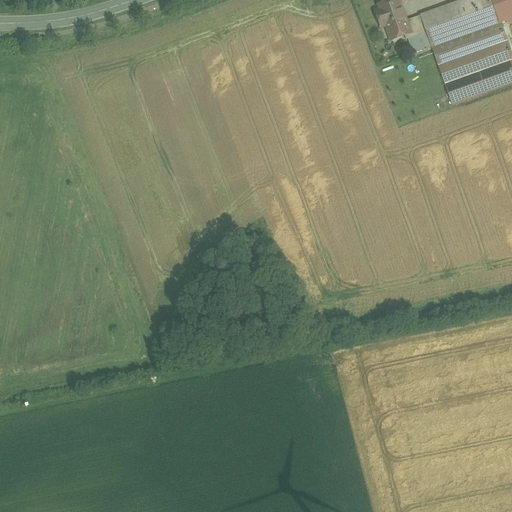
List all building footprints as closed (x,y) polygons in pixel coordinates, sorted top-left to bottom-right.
[(407,21),(398,0),(394,0),(379,6),(381,10),(377,12),(382,27),(388,25),(392,35),(403,31),(407,40),(416,37),(409,20),(407,21)] [(492,0),(466,0),(421,16),(427,33),(432,48),(501,23),(492,0)] [(421,16),(409,20),(416,37),(427,33),(421,16)] [(502,26),(434,50),(440,69),(509,44),(502,26)] [(511,85),(511,52),(509,44),(440,69),(454,106),(511,85)]
